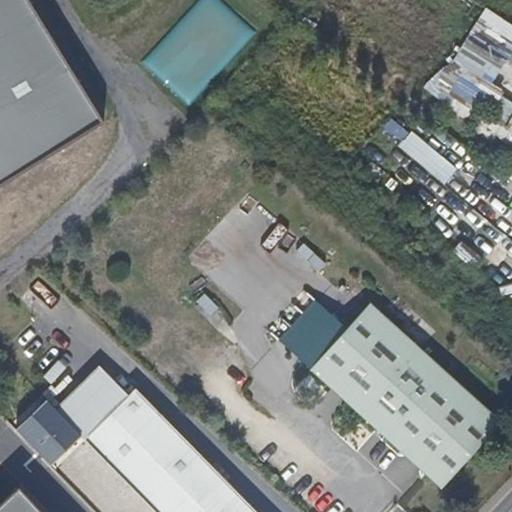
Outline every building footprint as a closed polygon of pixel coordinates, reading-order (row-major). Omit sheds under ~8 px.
[(0,0),(0,186),(103,123),(26,0),(0,0)] [(333,0),(316,0),(315,3),(327,11),(333,0)] [(288,328),(320,360),(356,323),(323,292),(288,328)] [(202,293),(193,303),(211,320),(220,309),(202,293)] [(428,346),(380,299),(356,323),(320,360),(410,449),(443,482),(466,459),(503,422),(480,399),(428,346)] [(55,408),(84,439),(127,396),(98,366),(55,408)] [(257,511),(136,388),(127,396),(84,439),(117,472),(156,511),(257,511)] [(27,427),(56,456),(77,436),(49,406),(27,427)] [(0,511),(46,511),(21,484),(0,503),(0,511)]
